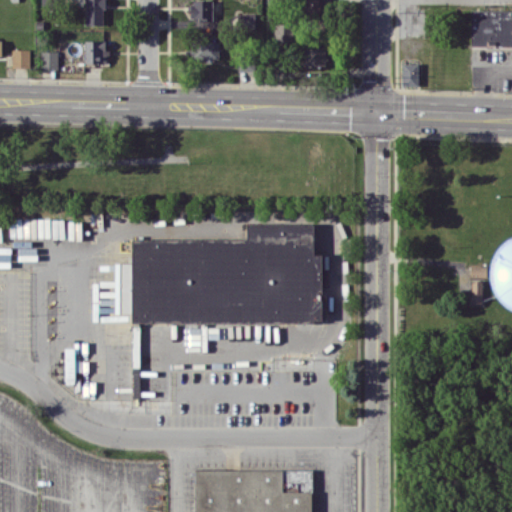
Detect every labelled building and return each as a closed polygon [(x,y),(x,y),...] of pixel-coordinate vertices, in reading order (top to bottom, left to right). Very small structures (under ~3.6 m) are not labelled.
[(104,24),(104,0),(85,0),(86,24),(104,24)] [(212,0),(197,0),(191,0),(191,19),(213,19),(212,0)] [(304,0),(304,15),(323,15),(323,0),(304,0)] [(109,62),(108,49),(106,49),(105,40),(84,40),(84,63),(109,62)] [(219,41),(193,40),(192,58),(219,59),(219,41)] [(326,67),(326,48),(305,47),(305,66),(326,67)] [(12,67),(30,67),(30,49),(12,49),(12,67)] [(58,69),(58,51),(41,50),(41,68),(58,69)] [(419,63),(403,62),(402,85),(418,85),(419,63)] [(74,222),(76,251),(92,250),(91,217),(81,217),(81,222),(74,222)] [(132,238),(247,238),(247,223),(313,222),(314,253),(322,253),(322,321),(132,322),(132,238)] [(472,302),(482,303),(482,280),(472,280),(472,302)] [(194,466),(194,511),(311,511),(311,467),(194,466)]
